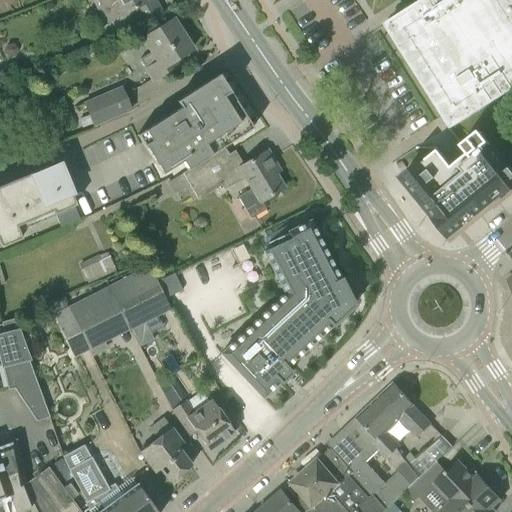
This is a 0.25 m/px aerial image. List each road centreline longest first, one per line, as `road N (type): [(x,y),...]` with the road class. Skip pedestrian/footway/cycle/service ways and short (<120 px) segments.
road 1 (tertiary): [(203,511),(334,396)]
road 2 (tertiary): [(355,187),(280,80)]
